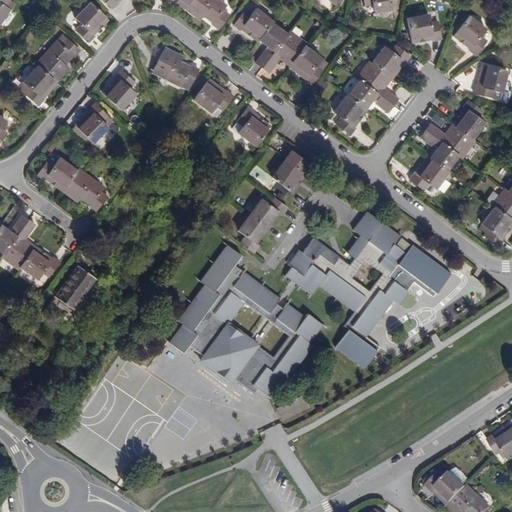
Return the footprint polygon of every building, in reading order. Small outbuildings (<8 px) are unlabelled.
[(0,0),(0,17),(3,18),(10,8),(5,5),(8,0),(0,0)] [(218,0),(188,0),(183,7),(196,17),(200,11),(202,13),(201,15),(211,23),(210,24),(217,28),(227,14),(221,10),(225,4),(218,0)] [(376,13),(396,9),(393,0),(364,0),(366,6),(373,4),(376,13)] [(92,35),(107,19),(88,2),(73,18),(80,24),(75,29),(88,42),(93,36),(92,35)] [(258,41),(259,40),(271,23),(273,21),(255,9),(250,16),(244,11),(234,26),(239,30),(241,28),(258,41)] [(438,23),(430,24),(428,15),(407,19),(412,43),(432,40),(433,43),(441,42),(438,23)] [(480,35),(485,29),(467,15),(452,35),(469,48),(468,49),(474,53),(485,40),(480,35)] [(270,49),(273,45),(276,48),(286,34),(271,23),(259,40),(270,49)] [(289,31),(286,34),(276,48),(271,55),(262,67),(269,73),(276,63),(275,61),(279,55),(282,57),(281,59),(289,66),(304,46),(306,44),(289,31)] [(47,49),(48,51),(36,65),(55,81),(66,69),(60,64),(63,62),(64,64),(72,55),(74,56),(79,50),(66,38),(61,44),(55,39),(47,49)] [(391,51),(384,46),(371,62),(391,78),(404,61),(405,61),(410,56),(396,45),(391,51)] [(321,59),(304,46),(289,66),(306,79),(305,80),(311,84),(322,70),(316,65),(321,59)] [(176,62),(179,55),(165,49),(153,71),(170,79),(169,82),(181,87),(184,82),(191,84),(199,69),(192,65),(191,66),(181,62),(180,63),(176,62)] [(265,51),(256,62),(262,67),(271,55),(265,51)] [(383,85),(385,86),(391,78),(371,62),(369,61),(356,78),(360,81),(373,91),(380,96),(392,105),(398,98),(389,91),(388,93),(381,88),(383,85)] [(501,91),(506,71),(482,64),(477,84),(475,84),(473,91),(490,96),(492,89),(501,91)] [(41,99),(40,98),(55,81),(36,65),(22,81),(28,87),(23,93),(37,104),(41,99)] [(129,89),(134,82),(120,71),(115,76),(116,78),(102,93),(121,109),(135,94),(129,89)] [(227,91),(226,92),(209,79),(194,99),(211,113),(217,105),(222,109),(233,95),(227,91)] [(374,97),(371,94),(373,91),(360,81),(348,96),(366,108),(374,97)] [(354,127),(367,110),(366,108),(348,96),(348,95),(334,112),(341,118),(337,124),(351,134),(355,128),(354,127)] [(388,111),(392,105),(380,96),(376,102),(388,111)] [(464,107),(465,108),(452,124),(472,139),(485,122),(478,117),(483,111),(469,100),(464,107)] [(103,120),(107,114),(93,103),(89,110),(90,111),(78,128),(98,143),(110,125),(103,120)] [(253,113),(254,111),(247,107),(237,121),(243,126),(238,133),(255,146),(270,126),(253,113)] [(461,157),(474,141),(472,139),(452,124),(445,133),(447,135),(445,137),(438,132),(440,130),(430,122),(424,130),(437,139),(443,144),(458,155),(461,157)] [(420,136),(432,144),(437,139),(424,130),(420,136)] [(429,157),(447,170),(458,155),(443,144),(441,147),(438,145),(429,157)] [(292,192),(312,165),(292,149),(272,177),(292,192)] [(435,189),(448,171),(447,170),(429,157),(428,156),(414,173),(413,173),(409,178),(423,189),(428,183),(435,189)] [(44,180),(45,178),(62,191),(76,170),(60,158),(54,165),(48,161),(38,175),(44,180)] [(93,179),(92,182),(76,170),(62,191),(74,200),(79,194),(81,196),(80,197),(90,205),(89,207),(96,211),(106,196),(101,191),(104,187),(93,179)] [(504,188),(492,204),(494,206),(511,219),(511,193),(508,191),(504,188)] [(281,214),(286,206),(273,197),(268,203),(261,198),(237,230),(244,236),(239,242),(253,252),(258,245),(254,242),(263,230),(277,211),(281,214)] [(502,239),(511,225),(511,219),(494,206),(481,224),(489,230),(484,236),(498,246),(503,240),(502,239)] [(451,275),(427,257),(412,245),(405,254),(393,244),(400,236),(367,211),(352,230),(360,235),(346,253),(353,258),(349,264),(335,254),(312,238),(301,252),(299,250),(287,266),(290,268),(284,275),(310,295),(319,284),(338,298),(354,311),(343,326),(348,329),(335,347),(364,369),(380,347),(366,336),(376,323),(392,301),(398,306),(408,293),(407,292),(414,283),(433,298),(451,275)] [(22,215),(14,227),(20,231),(28,220),(22,215)] [(18,269),(19,267),(34,247),(26,241),(25,243),(22,240),(28,232),(29,233),(35,225),(28,220),(20,231),(14,239),(3,253),(1,256),(18,269)] [(13,234),(1,225),(0,225),(0,250),(3,253),(14,239),(11,237),(13,234)] [(241,271),(238,276),(235,274),(239,269),(232,264),(239,255),(223,243),(196,280),(200,283),(191,296),(174,320),(178,324),(165,342),(180,353),(186,346),(199,356),(197,360),(226,381),(229,378),(248,391),(251,386),(255,389),(264,395),(277,378),(283,382),(311,345),(307,342),(320,324),(305,313),(302,317),(285,303),(281,308),(274,303),(278,298),(241,271)] [(52,258),(51,259),(34,247),(19,267),(36,280),(42,273),(48,277),(59,263),(52,258)] [(74,308),(95,279),(77,266),(55,295),(74,308)] [(284,420),(310,407),(304,394),(278,407),(284,420)] [(511,457),(511,455),(511,424),(496,436),(495,433),(488,438),(499,453),(506,449),(511,457)] [(436,490),(437,489),(451,502),(468,484),(454,471),(448,477),(441,472),(430,484),(436,490)] [(482,497),(477,493),(468,484),(451,502),(461,511),(464,511),(468,509),(470,511),(469,511),(491,511),(489,509),(493,504),(484,495),(482,497)]
